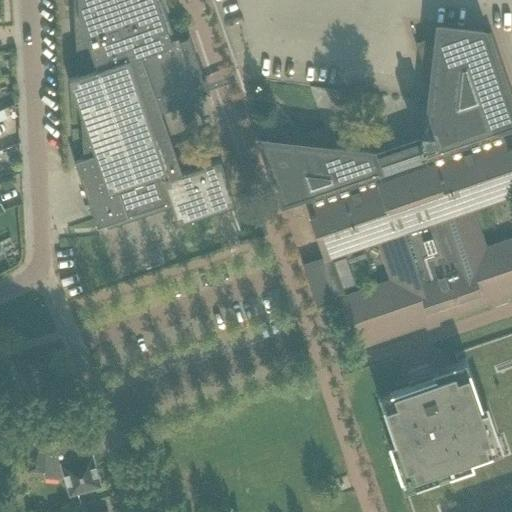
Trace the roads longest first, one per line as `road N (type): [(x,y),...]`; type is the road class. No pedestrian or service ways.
road 1 (residential): [(29,0),(38,267)]
road 2 (residential): [(132,511),(102,408),(55,289),(38,267)]
